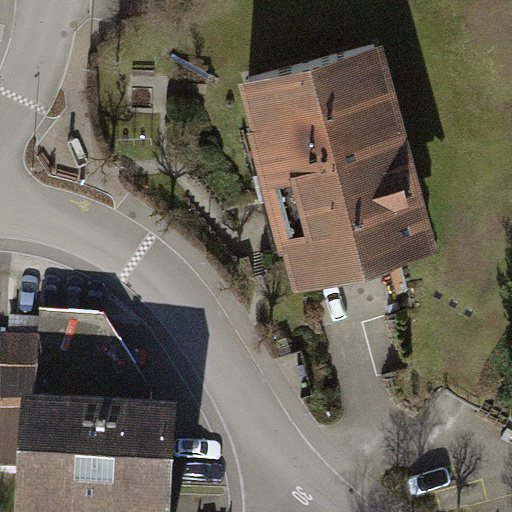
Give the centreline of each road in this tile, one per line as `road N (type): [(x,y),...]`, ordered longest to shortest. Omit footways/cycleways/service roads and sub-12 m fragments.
road 1 (residential): [(0,199),(110,235),(158,270),(271,446),(330,511)]
road 2 (residential): [(0,144),(38,73),(44,0)]
